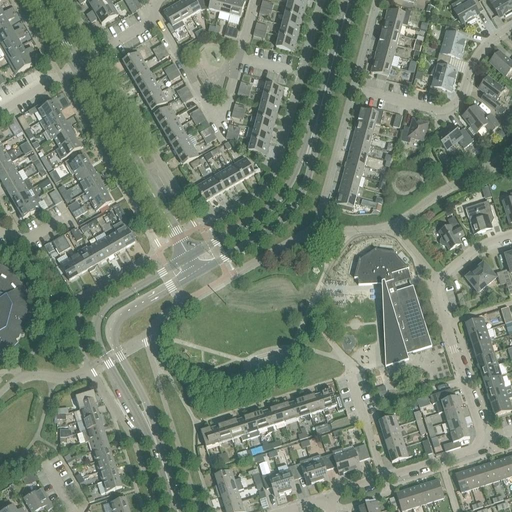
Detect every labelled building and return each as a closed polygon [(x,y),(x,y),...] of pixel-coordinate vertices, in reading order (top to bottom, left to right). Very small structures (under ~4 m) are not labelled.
[(109,0),(101,0),(91,6),(94,11),(87,15),(89,19),(113,6),(109,0)] [(129,0),(135,9),(140,6),(136,0),(129,0)] [(201,11),(205,10),(203,0),(196,0),(195,1),(194,0),(184,0),(183,1),(192,17),(201,11)] [(203,0),(205,10),(209,10),(219,13),(222,0),(203,0)] [(222,0),(219,13),(230,16),(234,0),(222,0)] [(234,0),(230,16),(241,19),(245,1),(240,0),(234,0)] [(289,0),(288,4),(306,8),(307,0),(289,0)] [(482,9),(476,0),(472,0),(470,1),(469,0),(467,0),(464,2),(466,6),(455,13),(462,24),(466,22),(468,24),(476,20),(474,17),(478,15),(477,12),(482,9)] [(511,0),(492,0),(495,5),(493,7),(500,18),(511,10),(511,0)] [(173,7),(182,22),(192,17),(183,1),(173,7)] [(261,8),(272,11),(274,5),(263,2),(261,8)] [(285,15),(303,19),(306,8),(288,4),(285,15)] [(89,19),(92,24),(99,20),(102,25),(119,16),(113,6),(89,19)] [(185,26),(182,22),(173,7),(164,12),(170,23),(173,28),(175,32),(185,26)] [(272,11),(261,8),(259,15),(270,18),(272,11)] [(0,21),(12,14),(10,10),(3,14),(0,9),(0,21)] [(385,21),(402,25),(407,27),(411,12),(406,11),(405,15),(388,10),(385,21)] [(0,33),(11,28),(8,22),(15,18),(12,14),(0,21),(0,33)] [(303,19),(285,15),(282,26),(300,30),(303,19)] [(402,25),(385,21),(382,31),(400,36),(402,25)] [(170,23),(167,25),(172,34),(175,32),(173,28),(170,23)] [(255,30),(266,33),(268,27),(257,24),(255,30)] [(279,37),(297,41),(300,30),(282,26),(279,37)] [(444,44),(462,49),(465,39),(457,36),(458,31),(446,27),(444,34),(447,34),(444,44)] [(0,46),(23,33),(21,29),(14,33),(11,28),(0,33),(0,46)] [(227,28),(225,36),(236,39),(239,31),(227,28)] [(266,33),(255,30),(253,37),(265,40),(266,33)] [(400,36),(382,31),(379,42),(397,46),(400,36)] [(0,47),(5,56),(22,46),(19,41),(26,37),(23,33),(0,46),(0,47)] [(279,37),(276,48),(294,53),(297,41),(279,37)] [(402,37),(400,46),(411,48),(413,39),(402,37)] [(416,40),(413,51),(420,53),(422,47),(422,43),(423,42),(417,41),(416,40)] [(377,52),(394,57),(397,46),(379,42),(377,52)] [(460,60),(462,49),(444,44),(441,54),(439,54),(437,60),(450,63),(451,58),(460,60)] [(156,56),(166,51),(163,45),(153,51),(156,56)] [(10,65),(34,52),(31,48),(25,52),(22,46),(5,56),(10,65)] [(166,51),(156,56),(159,62),(169,56),(166,51)] [(34,52),(10,65),(16,75),(33,66),(29,60),(36,56),(34,52)] [(374,63),(391,67),(394,57),(377,52),(374,63)] [(489,63),(505,78),(511,70),(511,61),(511,62),(500,52),(489,63)] [(144,63),(139,53),(123,62),(129,72),(144,63)] [(450,63),(437,60),(436,67),(432,74),(432,76),(435,77),(454,82),(456,71),(448,69),(450,63)] [(411,62),(408,72),(414,74),(417,63),(411,62)] [(144,63),(129,72),(135,82),(150,73),(144,63)] [(391,67),(374,63),(371,73),(388,78),(391,67)] [(167,76),(177,70),(174,65),(164,70),(167,76)] [(177,70),(167,76),(171,82),(181,76),(177,70)] [(150,73),(135,82),(140,92),(156,83),(150,73)] [(479,89),(490,98),(486,103),(498,112),(500,110),(502,107),(498,104),(500,102),(499,99),(498,98),(505,90),(488,77),(488,78),(482,75),(477,88),(479,89)] [(454,82),(435,77),(433,87),(430,87),(429,93),(441,96),(442,90),(451,93),(454,82)] [(146,102),(162,93),(156,83),(140,92),(146,102)] [(239,90),(250,93),(252,86),(241,83),(239,90)] [(263,96),(281,101),(284,89),(266,85),(263,96)] [(180,98),(190,93),(187,87),(177,93),(180,98)] [(250,93),(239,90),(237,96),(249,99),(250,93)] [(146,102),(152,112),(167,103),(162,93),(146,102)] [(190,93),(180,98),(184,104),(194,98),(190,93)] [(260,107),(278,112),(281,101),(263,96),(260,107)] [(44,121),(59,112),(54,102),(38,111),(44,121)] [(233,112),(245,115),(246,108),(235,105),(233,112)] [(473,137),(476,134),(486,126),(491,133),(500,126),(491,116),(487,120),(476,106),(463,117),(471,128),(468,131),(473,137)] [(154,116),(160,126),(176,117),(170,107),(154,116)] [(257,118),(275,123),(278,112),(260,107),(257,118)] [(358,121),(376,125),(380,127),(384,112),(368,108),(367,112),(361,110),(358,121)] [(193,121),(203,115),(200,109),(190,115),(193,121)] [(59,112),(44,121),(40,123),(45,132),(65,121),(59,112)] [(245,115),(233,112),(232,118),(243,121),(245,115)] [(203,115),(193,121),(196,126),(206,121),(203,115)] [(403,117),(396,115),(393,128),(399,129),(403,117)] [(23,116),(18,120),(25,131),(30,128),(23,116)] [(176,117),(160,126),(166,136),(181,127),(176,117)] [(275,123),(257,118),(255,129),(272,134),(275,123)] [(404,128),(401,142),(407,143),(409,144),(411,139),(424,142),(428,124),(413,120),(410,129),(404,128)] [(51,142),(54,140),(70,130),(65,121),(45,132),(51,142)] [(376,125),(358,121),(355,131),(373,136),(376,125)] [(228,132),(239,135),(241,129),(229,126),(228,132)] [(452,126),(436,138),(447,151),(458,142),(464,150),(474,142),(464,130),(458,134),(452,126)] [(181,127),(166,136),(172,146),(187,137),(181,127)] [(204,139),(214,134),(210,128),(200,134),(204,139)] [(252,140),(269,145),(272,134),(255,129),(252,140)] [(60,149),(75,140),(70,130),(54,140),(60,149)] [(373,136),(355,131),(353,142),(370,146),(373,136)] [(239,135),(228,132),(226,139),(237,142),(239,135)] [(214,134),(204,139),(207,145),(217,139),(214,134)] [(177,155),(193,146),(187,137),(172,146),(177,155)] [(56,151),(59,155),(62,153),(65,159),(81,149),(75,140),(60,149),(56,151)] [(266,156),(269,145),(252,140),(249,151),(266,156)] [(350,152),(367,157),(370,146),(353,142),(350,152)] [(28,143),(21,147),(26,155),(33,151),(28,143)] [(193,146),(177,155),(183,166),(199,157),(193,146)] [(470,154),(468,155),(471,160),(481,153),(477,148),(475,150),(473,147),(468,151),(470,154)] [(0,170),(12,164),(17,161),(12,152),(7,155),(0,158),(0,170)] [(347,163),(364,167),(367,157),(350,152),(347,163)] [(67,167),(72,176),(75,175),(91,166),(85,156),(80,159),(78,156),(65,163),(67,167)] [(244,180),(255,174),(246,159),(235,165),(244,180)] [(34,164),(39,171),(43,169),(38,161),(34,164)] [(344,173),(362,178),(364,167),(347,163),(344,173)] [(12,164),(0,170),(0,179),(2,182),(18,173),(12,164)] [(244,180),(235,165),(226,170),(235,186),(244,180)] [(80,184),(96,175),(91,166),(75,175),(80,184)] [(216,176),(225,192),(235,186),(226,170),(216,176)] [(7,192),(23,183),(18,173),(2,182),(7,192)] [(362,178),(344,173),(341,183),(359,188),(362,178)] [(86,194),(101,184),(96,175),(80,184),(86,194)] [(206,182),(215,197),(225,192),(216,176),(206,182)] [(13,201),(28,192),(34,189),(28,180),(23,183),(7,192),(13,201)] [(206,182),(196,188),(205,203),(215,197),(206,182)] [(339,194),(356,198),(359,188),(341,183),(339,194)] [(91,203),(107,194),(101,184),(86,194),(91,203)] [(64,187),(58,190),(61,195),(65,193),(67,192),(64,187)] [(38,199),(36,195),(31,197),(28,192),(13,201),(18,210),(38,199)] [(56,192),(50,195),(56,206),(62,202),(56,192)] [(65,193),(61,195),(65,201),(67,204),(71,202),(65,193)] [(502,202),(509,224),(511,223),(511,193),(510,194),(511,199),(502,202)] [(112,203),(107,194),(91,203),(97,213),(100,211),(108,206),(112,203)] [(341,210),(352,213),(356,198),(339,194),(336,205),(342,206),(341,210)] [(20,220),(23,219),(24,220),(35,214),(36,215),(42,212),(38,205),(41,201),(39,198),(38,199),(18,210),(19,213),(18,213),(20,220)] [(465,209),(470,224),(474,235),(486,232),(484,227),(491,225),(491,226),(492,226),(491,224),(494,220),(488,202),(482,204),(482,205),(476,207),(476,206),(465,209)] [(70,209),(72,214),(81,209),(78,204),(75,203),(68,207),(70,209)] [(375,204),(373,211),(380,213),(381,206),(375,204)] [(118,205),(113,208),(122,224),(127,221),(118,205)] [(84,207),(72,214),(75,219),(88,212),(84,207)] [(448,222),(450,224),(451,226),(439,233),(443,239),(441,240),(445,247),(446,246),(449,251),(461,244),(456,236),(462,233),(454,219),(448,222)] [(97,221),(88,226),(90,230),(99,225),(97,221)] [(117,233),(126,249),(135,243),(132,238),(136,236),(127,221),(122,224),(114,228),(117,233)] [(76,229),(71,232),(77,242),(83,239),(76,229)] [(126,249),(117,233),(107,239),(116,254),(126,249)] [(103,241),(98,244),(107,260),(116,254),(107,239),(105,234),(100,237),(103,241)] [(65,251),(71,248),(64,236),(63,237),(58,239),(65,251)] [(52,243),(59,255),(65,251),(58,239),(52,243)] [(45,247),(48,254),(49,254),(53,251),(49,244),(45,247)] [(89,249),(98,265),(107,260),(98,244),(89,249)] [(78,252),(79,255),(88,271),(90,273),(95,270),(96,268),(95,267),(98,265),(89,249),(87,247),(78,252)] [(384,249),(379,251),(355,262),(354,258),(343,263),(352,285),(364,280),(374,276),(392,268),(389,262),(384,249)] [(70,260),(79,276),(88,271),(79,255),(70,260)] [(79,276),(70,260),(60,266),(69,282),(79,276)] [(475,272),(487,286),(496,279),(484,264),(483,265),(482,263),(476,268),(477,270),(475,272)] [(0,356),(4,354),(9,351),(14,348),(18,344),(16,341),(19,339),(20,336),(23,337),(26,332),(29,326),(30,321),(31,315),(31,309),(28,308),(29,305),(27,302),(30,300),(28,294),(26,289),(24,286),(19,280),(15,276),(12,273),(7,270),(2,267),(0,266),(0,356)] [(502,272),(506,284),(511,282),(508,270),(502,272)] [(487,286),(475,272),(472,273),(471,272),(465,277),(466,278),(466,279),(478,293),(487,286)] [(500,286),(506,284),(502,272),(496,274),(500,286)] [(385,283),(382,284),(386,367),(409,360),(407,355),(432,347),(413,287),(388,295),(385,283)] [(462,294),(457,295),(460,308),(466,306),(462,294)] [(466,324),(470,336),(487,331),(483,319),(466,324)] [(490,342),(487,331),(470,336),(473,348),(490,342)] [(473,348),(477,359),(494,354),(490,342),(473,348)] [(477,359),(480,370),(497,365),(494,354),(477,359)] [(480,370),(484,382),(501,377),(497,365),(480,370)] [(505,388),(501,377),(484,382),(488,393),(505,388)] [(385,386),(378,389),(381,398),(388,396),(385,386)] [(491,405),(508,399),(511,398),(511,394),(509,386),(505,388),(488,393),(491,405)] [(319,395),(324,414),(325,416),(330,414),(328,410),(336,407),(337,410),(338,410),(333,394),(332,393),(332,392),(331,392),(330,391),(329,391),(328,391),(322,393),(322,394),(319,395)] [(80,411),(96,406),(94,400),(95,395),(77,398),(79,410),(80,411)] [(305,398),(310,415),(323,411),(324,414),(319,395),(315,397),(315,396),(305,398)] [(440,402),(443,413),(460,408),(456,397),(440,402)] [(293,404),(298,419),(310,415),(311,418),(310,415),(305,398),(296,401),(296,403),(293,404)] [(427,398),(418,401),(420,408),(430,405),(427,398)] [(511,411),(511,410),(508,399),(491,405),(495,417),(511,411)] [(299,422),(298,419),(293,404),(289,405),(288,404),(279,407),(284,423),(297,420),(298,423),(299,422)] [(96,406),(80,411),(83,421),(100,416),(96,406)] [(267,412),(273,432),(277,431),(276,426),(284,424),(285,427),(285,426),(284,423),(279,407),(270,410),(270,411),(267,412)] [(460,408),(443,413),(447,423),(463,418),(460,408)] [(258,432),(267,429),(269,434),(273,432),(267,412),(263,413),(262,412),(253,415),(258,432)] [(431,417),(435,423),(441,419),(438,413),(431,417)] [(241,420),(247,440),(260,436),(258,432),(253,415),(244,418),(244,419),(241,420)] [(81,433),(82,433),(86,432),(103,426),(100,416),(83,421),(77,423),(81,433)] [(379,422),(382,432),(399,427),(395,417),(379,422)] [(466,428),(463,418),(447,423),(450,433),(466,428)] [(232,440),(241,437),(242,442),(247,440),(241,420),(237,421),(236,420),(227,423),(232,440)] [(233,443),(232,440),(227,423),(218,426),(218,427),(214,429),(219,444),(232,440),(232,443),(233,443)] [(90,442),(106,437),(103,426),(86,432),(82,433),(86,444),(90,442)] [(382,432),(386,443),(402,437),(399,427),(382,432)] [(443,446),(446,453),(461,448),(459,442),(470,439),(466,428),(450,433),(453,443),(443,446)] [(220,447),(219,444),(214,429),(211,430),(210,429),(204,430),(204,431),(203,431),(202,432),(202,433),(202,434),(202,435),(206,448),(218,444),(219,447),(220,447)] [(61,439),(66,439),(72,436),(70,430),(61,430),(61,439)] [(90,442),(93,452),(109,447),(106,437),(90,442)] [(386,443),(389,453),(405,448),(402,437),(386,443)] [(428,441),(422,443),(426,456),(432,454),(428,441)] [(350,473),(361,469),(358,462),(370,459),(366,445),(354,449),(353,447),(343,450),(350,473)] [(409,446),(405,448),(389,453),(392,463),(400,461),(406,459),(412,457),(409,446)] [(96,463),(113,457),(109,447),(93,452),(96,463)] [(327,456),(331,469),(337,467),(340,476),(350,473),(343,450),(343,449),(332,452),(333,454),(327,456)] [(331,469),(327,456),(321,458),(322,462),(312,465),(318,483),(328,480),(326,471),(331,469)] [(99,473),(116,468),(113,457),(96,463),(99,473)] [(71,459),(67,462),(69,466),(70,467),(76,464),(73,458),(71,459)] [(503,480),(511,477),(511,472),(507,459),(497,462),(503,480)] [(497,462),(487,465),(493,484),(503,480),(497,462)] [(318,483),(312,465),(300,469),(299,465),(294,466),(298,480),(305,478),(307,486),(318,483)] [(482,487),(493,484),(487,465),(477,469),(482,487)] [(293,481),(298,480),(294,466),(288,468),(290,472),(280,475),(285,493),(296,490),(293,481)] [(103,483),(119,478),(116,468),(99,473),(103,483)] [(477,469),(466,472),(472,490),(482,487),(477,469)] [(218,487),(235,481),(231,471),(215,476),(218,487)] [(472,490),(466,472),(456,475),(461,494),(472,490)] [(34,473),(26,478),(29,483),(37,478),(34,473)] [(285,493),(280,475),(270,478),(268,475),(262,477),(266,490),(272,488),(275,497),(285,493)] [(101,495),(106,494),(122,489),(119,478),(103,483),(98,485),(101,495)] [(222,497),(238,492),(244,490),(241,480),(235,481),(218,487),(222,497)] [(444,499),(438,481),(428,484),(433,502),(444,499)] [(423,506),(433,502),(428,484),(417,487),(423,506)] [(417,487),(407,491),(413,509),(423,506),(417,487)] [(42,489),(24,500),(31,511),(37,511),(45,507),(48,511),(53,509),(42,489)] [(403,511),(413,509),(407,491),(396,494),(401,511),(403,511)] [(222,497),(225,507),(241,502),(238,492),(222,497)] [(111,511),(121,511),(129,510),(126,499),(109,504),(111,511)] [(244,511),(241,502),(225,507),(226,511),(244,511)] [(379,511),(377,502),(358,508),(359,511),(379,511)]
